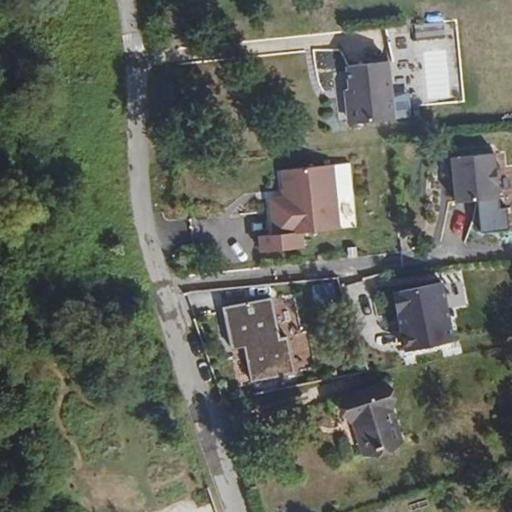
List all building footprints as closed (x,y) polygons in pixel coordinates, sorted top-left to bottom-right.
[(384,62),(344,68),(348,94),(350,105),(346,109),(347,120),(351,124),(392,119),(384,62)] [(492,152),(451,158),(459,209),(500,202),(492,152)] [(345,188),(334,189),(339,218),(349,217),(345,188)] [(339,218),(334,189),(290,197),(291,204),(293,205),(295,223),(279,226),(280,234),(282,239),(285,263),(270,265),(271,276),(297,272),(314,270),(313,259),(344,254),(339,218)] [(333,284),(312,287),(314,305),(336,302),(333,284)] [(438,285),(391,293),(402,359),(448,351),(438,285)] [(273,302),(223,312),(232,353),(247,350),(281,342),(273,302)] [(296,379),(290,343),(247,351),(254,386),(296,379)] [(389,391),(331,407),(340,433),(356,428),(365,461),(405,451),(389,391)]
